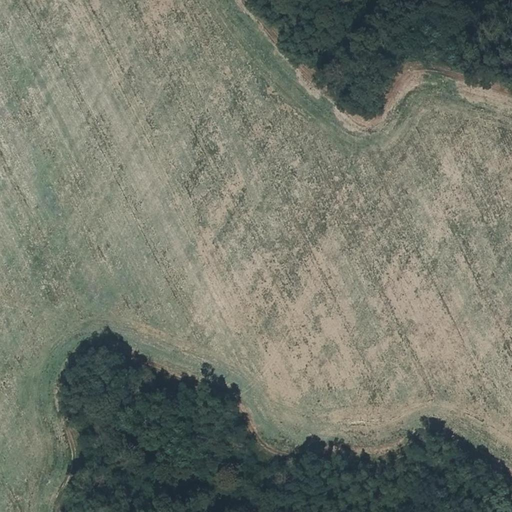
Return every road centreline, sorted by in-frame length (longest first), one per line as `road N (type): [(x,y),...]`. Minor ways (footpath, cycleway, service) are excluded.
road 1 (track): [(511,463),(435,423),(382,458),(264,441),(222,380),(88,335),(66,374),(76,457),(53,511)]
road 2 (track): [(250,0),(383,130),(419,61),(511,89)]
